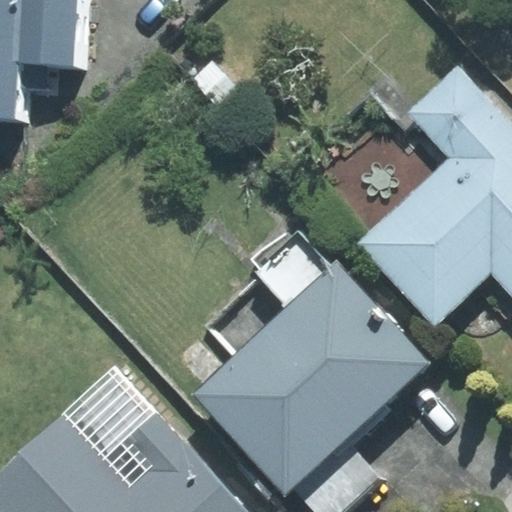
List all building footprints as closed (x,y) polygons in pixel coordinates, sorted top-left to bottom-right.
[(60,66),(73,67),(77,0),(0,0),(0,115),(12,117),(14,88),(58,91),(60,66)] [(511,127),(457,68),(409,113),(451,159),(361,242),(435,322),(491,271),(511,294),(511,127)] [(258,260),(271,274),(215,324),(241,353),(197,392),(285,491),(291,486),(343,439),(430,363),(336,258),(330,263),(299,229),(291,236),(288,232),(258,260)] [(0,510),(1,511),(247,511),(114,368),(0,473),(0,510)] [(291,486),(314,511),(340,511),(378,478),(343,439),(291,486)]
